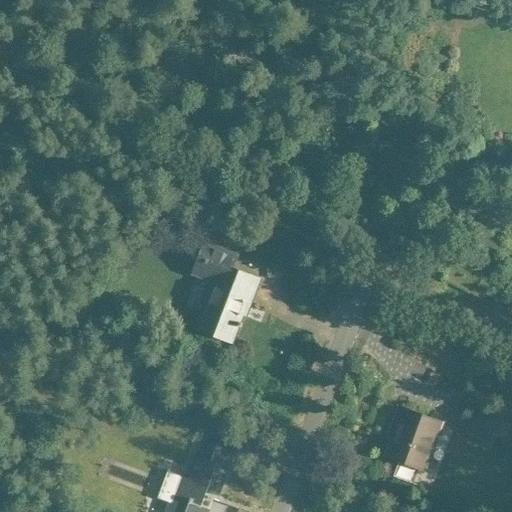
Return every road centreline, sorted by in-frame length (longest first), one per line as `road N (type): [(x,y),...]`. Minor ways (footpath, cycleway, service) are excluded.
road 1 (track): [(347,256),(0,64)]
road 2 (unclassified): [(281,511),(372,268)]
road 3 (unclassified): [(511,340),(372,268)]
